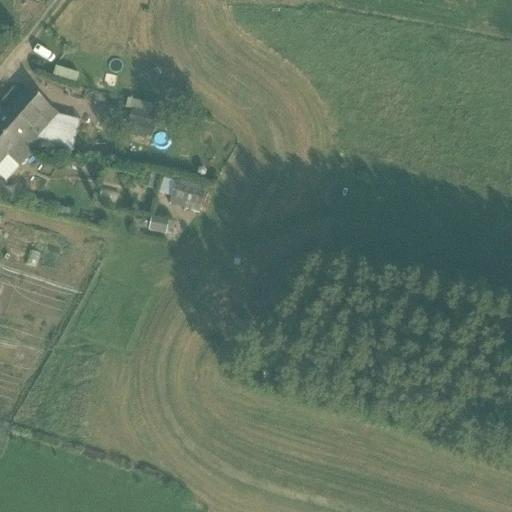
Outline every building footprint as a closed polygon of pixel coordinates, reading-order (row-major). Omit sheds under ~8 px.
[(29,131),(27,134),(36,142),(72,151),(80,123),(59,118),(28,90),(8,112),(29,131)] [(29,131),(8,112),(0,121),(0,165),(7,158),(19,169),(31,154),(39,146),(36,142),(27,134),(29,131)] [(158,118),(151,117),(132,112),(128,127),(154,134),(158,118)] [(199,215),(207,190),(177,180),(169,205),(199,215)] [(151,220),(151,221),(149,231),(149,232),(172,236),(174,225),(151,220)]
